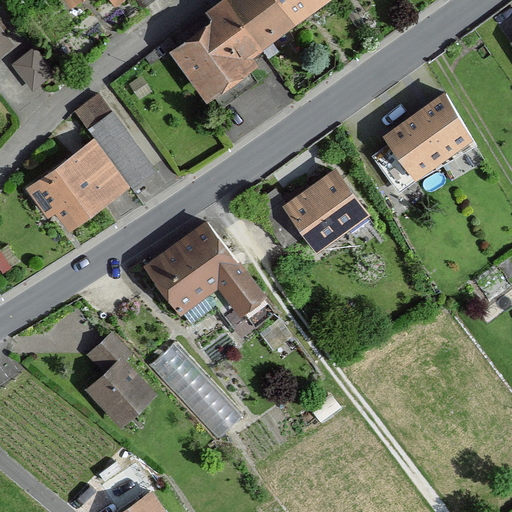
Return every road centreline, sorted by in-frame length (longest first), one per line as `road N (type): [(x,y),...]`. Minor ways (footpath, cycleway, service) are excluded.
road 1 (tertiary): [(0,323),(477,0)]
road 2 (residential): [(196,0),(53,108),(0,166)]
